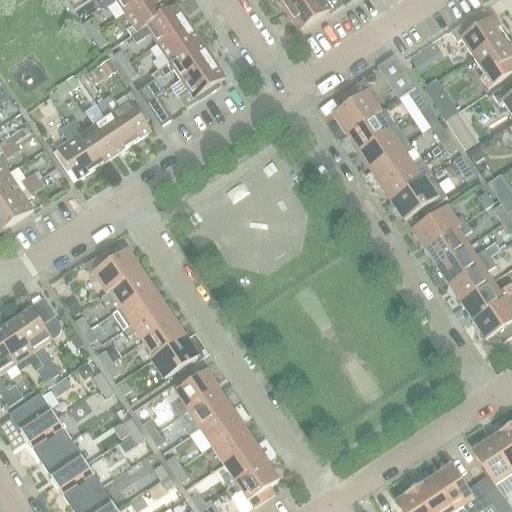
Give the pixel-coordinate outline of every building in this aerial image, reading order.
[(117,3),(126,16),(148,0),(102,0),(101,1),(107,10),(117,3)] [(127,32),(132,38),(146,29),(146,28),(169,13),(169,12),(163,3),(158,3),(156,0),(148,0),(126,16),(133,28),(127,32)] [(288,13),(288,14),(308,0),(278,0),(282,6),(286,6),(290,12),(288,13)] [(323,0),(308,0),(288,14),(291,12),(294,18),(293,23),(300,32),(330,12),(332,15),(344,7),(339,0),(332,0),(326,4),(323,0)] [(151,36),(158,46),(186,27),(183,22),(184,17),(177,7),(169,12),(169,13),(146,28),(146,29),(132,38),(137,46),(151,36)] [(462,42),(474,60),(506,38),(500,29),(501,28),(495,19),(491,22),(484,12),(451,34),(458,45),(462,42)] [(84,26),(93,38),(99,34),(91,21),(84,26)] [(153,65),(158,72),(201,44),(195,34),(191,33),(187,28),(189,26),(186,27),(158,46),(166,58),(162,61),(161,59),(153,65)] [(99,34),(93,38),(101,50),(107,46),(99,34)] [(511,47),(506,38),(474,60),(486,78),(481,80),(488,91),(511,75),(511,47)] [(201,44),(158,72),(163,80),(175,72),(182,83),(210,63),(207,58),(208,53),(201,44)] [(114,58),(123,71),(130,66),(121,53),(114,58)] [(377,69),(399,102),(416,90),(395,58),(377,69)] [(109,62),(100,68),(107,80),(117,73),(109,62)] [(182,83),(172,89),(179,101),(187,112),(200,103),(200,104),(220,90),(217,86),(226,80),(219,70),(214,69),(211,64),(213,62),(212,62),(210,63),(182,83)] [(130,66),(123,71),(131,82),(138,78),(130,66)] [(72,79),(65,84),(70,92),(71,93),(79,88),(72,79)] [(503,104),(511,117),(511,82),(492,96),(499,107),(503,104)] [(65,84),(56,90),(61,97),(70,92),(65,84)] [(335,117),(348,136),(380,114),(367,96),(371,95),(363,84),(340,100),(347,110),(335,117)] [(0,104),(8,99),(2,88),(0,89),(0,104)] [(138,94),(147,106),(154,102),(154,101),(145,89),(138,94)] [(412,102),(419,112),(427,107),(420,96),(412,102)] [(111,98),(104,103),(133,147),(151,134),(145,125),(149,122),(137,103),(133,106),(131,103),(129,104),(125,98),(116,105),(111,98)] [(154,102),(147,106),(162,129),(173,122),(158,99),(157,98),(154,101),(154,102)] [(447,100),(435,108),(445,123),(457,115),(447,100)] [(38,109),(46,121),(58,113),(50,101),(38,109)] [(104,120),(94,128),(115,159),(133,147),(104,103),(96,108),(104,120)] [(427,107),(419,112),(427,124),(435,118),(427,107)] [(359,153),(388,133),(396,128),(385,112),(380,115),(380,114),(348,136),(359,153)] [(75,122),(68,127),(97,171),(115,159),(94,128),(83,134),(75,122)] [(97,171),(68,127),(60,132),(68,144),(57,151),(78,183),(97,171)] [(435,135),(442,147),(450,141),(443,130),(435,135)] [(21,132),(10,139),(11,140),(14,146),(26,138),(21,132)] [(359,153),(371,170),(400,150),(388,133),(359,153)] [(0,155),(2,154),(14,146),(11,140),(0,146),(0,155)] [(450,141),(442,147),(449,158),(457,152),(450,141)] [(371,170),(382,187),(411,167),(405,157),(413,151),(409,144),(400,150),(371,170)] [(14,146),(2,154),(7,161),(20,154),(14,146)] [(476,150),(467,156),(473,166),(482,160),(476,150)] [(461,175),(468,186),(476,180),(461,158),(453,164),(461,175)] [(0,180),(8,174),(0,161),(0,180)] [(382,187),(393,204),(433,178),(421,161),(411,167),(382,187)] [(0,180),(0,208),(38,181),(35,176),(22,184),(16,186),(8,174),(0,180)] [(433,178),(393,204),(405,222),(421,212),(424,215),(447,200),(433,178)] [(38,181),(0,208),(0,230),(2,234),(33,213),(26,201),(31,197),(43,189),(38,181)] [(511,197),(509,194),(498,202),(501,207),(507,217),(511,213),(511,197)] [(478,200),(485,212),(493,207),(486,195),(478,200)] [(496,210),(493,212),(503,226),(511,221),(507,217),(501,207),(496,210)] [(413,234),(425,252),(460,229),(448,210),(413,234)] [(511,223),(511,221),(503,226),(510,237),(511,236),(511,223)] [(425,252),(437,270),(469,249),(462,240),(472,233),(466,225),(460,229),(425,252)] [(437,270),(449,288),(490,260),(485,252),(475,259),(469,249),(437,270)] [(96,276),(108,295),(111,293),(140,274),(127,255),(116,262),(109,252),(86,268),(93,278),(96,276)] [(449,288),(461,305),(493,285),(486,275),(496,269),(490,260),(449,288)] [(115,300),(122,310),(151,290),(140,274),(111,293),(108,295),(101,299),(106,306),(115,300)] [(461,305),(473,324),(508,301),(511,297),(511,288),(500,296),(493,285),(461,305)] [(122,310),(113,317),(125,332),(133,327),(163,307),(151,290),(122,310)] [(72,301),(63,307),(71,319),(80,313),(72,301)] [(511,307),(508,301),(473,324),(486,342),(495,335),(503,346),(511,339),(511,307)] [(138,334),(145,344),(174,324),(163,307),(133,327),(125,332),(129,340),(138,334)] [(32,311),(14,324),(35,355),(44,369),(52,381),(60,376),(52,364),(53,363),(43,349),(57,340),(60,336),(61,331),(60,326),(55,319),(47,325),(43,328),(32,311)] [(75,325),(83,336),(91,331),(83,320),(75,325)] [(14,324),(0,332),(0,341),(17,367),(35,355),(14,324)] [(145,344),(155,360),(156,361),(185,341),(174,324),(145,344)] [(91,331),(83,336),(90,347),(98,342),(91,331)] [(0,341),(0,377),(17,367),(0,341)] [(156,361),(155,360),(153,362),(166,381),(197,360),(185,341),(156,361)] [(115,349),(106,355),(113,365),(121,359),(115,349)] [(105,354),(97,359),(105,370),(113,365),(106,355),(105,354)] [(113,365),(105,370),(112,381),(120,376),(113,365)] [(87,367),(78,373),(82,380),(86,380),(93,377),(87,367)] [(45,385),(52,381),(44,369),(37,373),(45,385)] [(182,404),(172,411),(179,420),(188,414),(218,393),(206,375),(176,395),(182,404)] [(93,380),(101,391),(107,386),(101,376),(93,380)] [(0,380),(0,398),(1,398),(9,410),(16,405),(8,393),(0,380)] [(65,380),(52,389),(58,399),(72,389),(65,380)] [(116,387),(117,389),(124,398),(132,393),(124,382),(116,387)] [(107,386),(101,391),(107,401),(115,397),(107,386)] [(15,388),(8,393),(16,405),(24,400),(15,388)] [(188,414),(179,420),(183,427),(191,438),(200,432),(231,411),(218,393),(188,414)] [(10,417),(27,444),(59,424),(41,397),(10,417)] [(200,432),(212,450),(242,429),(231,411),(200,432)] [(124,426),(131,437),(138,432),(131,422),(124,426)] [(151,422),(143,428),(150,439),(158,433),(151,422)] [(27,444),(42,466),(75,448),(59,424),(27,444)] [(212,450),(224,467),(254,447),(242,429),(212,450)] [(499,436),(491,441),(511,472),(511,433),(509,429),(499,435),(499,436)] [(138,432),(131,437),(138,448),(145,443),(138,432)] [(150,439),(157,450),(165,445),(158,433),(150,439)] [(130,440),(120,447),(126,455),(136,449),(130,440)] [(489,478),(478,485),(492,507),(504,500),(495,488),(511,476),(511,472),(491,441),(481,448),(483,451),(475,456),(489,478)] [(254,447),(224,467),(231,478),(224,483),(229,490),(236,485),(266,465),(254,447)] [(42,466),(57,489),(91,471),(75,448),(42,466)] [(167,464),(174,475),(182,470),(175,459),(167,464)] [(229,490),(226,492),(232,499),(241,493),(248,504),(249,504),(253,511),(265,503),(276,496),(271,489),(279,484),(266,465),(236,485),(229,490)] [(154,473),(161,483),(168,477),(162,468),(154,473)] [(433,480),(453,511),(458,511),(464,508),(466,511),(484,511),(492,507),(478,486),(468,493),(452,468),(433,480)] [(182,470),(174,475),(181,486),(189,481),(182,470)] [(57,489),(72,511),(74,511),(105,493),(91,471),(57,489)] [(168,477),(161,483),(168,494),(175,489),(168,477)] [(424,485),(414,491),(427,511),(453,511),(433,480),(425,486),(424,485)] [(427,511),(414,491),(403,498),(406,502),(398,507),(400,511),(427,511)] [(74,511),(117,511),(105,493),(74,511)] [(191,500),(198,511),(206,506),(198,495),(191,500)] [(206,506),(198,511),(217,511),(211,502),(206,506)]
